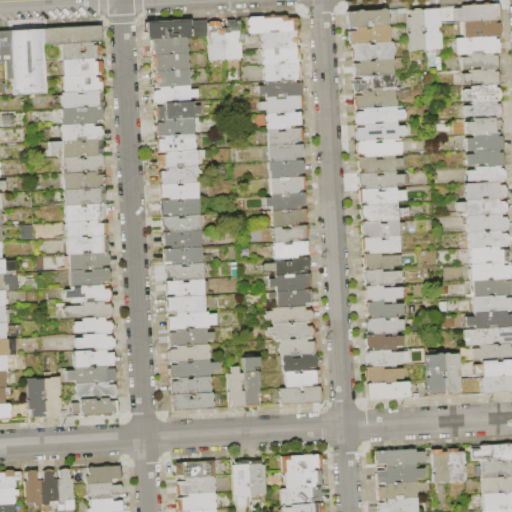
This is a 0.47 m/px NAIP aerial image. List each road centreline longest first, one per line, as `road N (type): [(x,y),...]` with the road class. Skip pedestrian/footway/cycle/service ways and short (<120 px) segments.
road 1 (residential): [(319,0),(347,511)]
road 2 (residential): [(119,0),(147,511)]
road 3 (residential): [(511,417),(0,445)]
